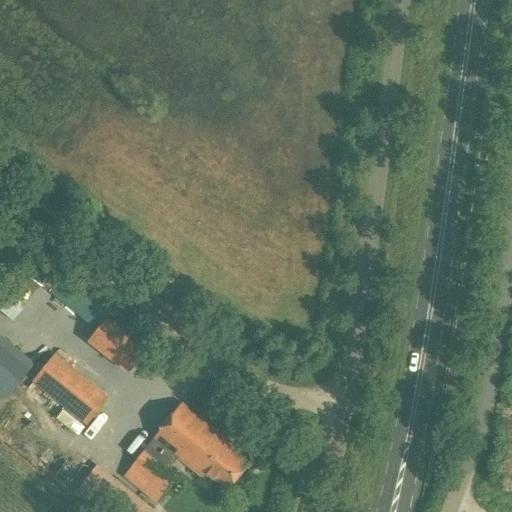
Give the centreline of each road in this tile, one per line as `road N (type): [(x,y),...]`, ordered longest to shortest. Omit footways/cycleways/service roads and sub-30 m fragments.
road 1 (primary): [(395,511),(418,400),(472,0)]
road 2 (unclassified): [(326,511),(403,0)]
road 3 (track): [(0,178),(257,384),(309,403),(349,398)]
road 4 (unclassified): [(461,511),(511,228)]
